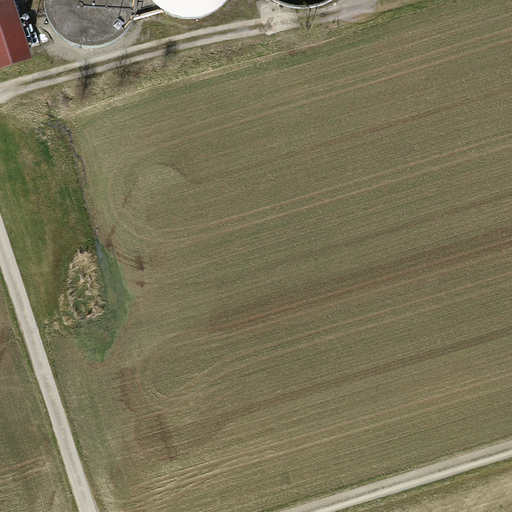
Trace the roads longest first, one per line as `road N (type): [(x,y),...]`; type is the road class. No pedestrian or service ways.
road 1 (track): [(0,228),(93,511)]
road 2 (track): [(325,511),(511,454)]
